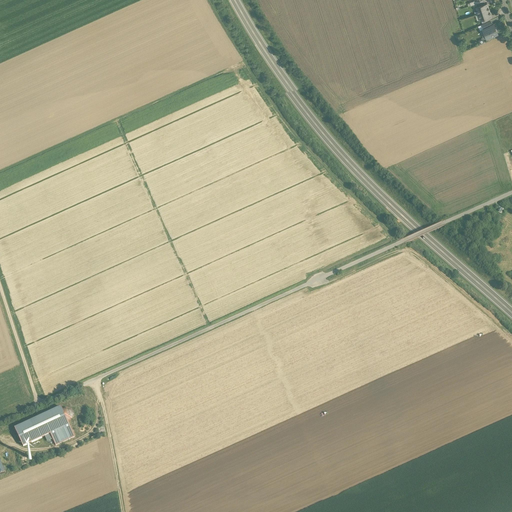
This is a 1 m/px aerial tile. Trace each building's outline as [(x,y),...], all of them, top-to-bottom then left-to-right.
[(478,6),(476,7),(478,13),(489,10),(487,3),(485,4),(478,6)] [(489,10),(478,13),(480,20),(483,19),(489,17),(491,16),(489,10)] [(484,23),(481,24),(483,28),(491,25),(489,20),(484,23)] [(483,28),(483,29),(487,38),(497,33),(493,24),(491,25),(483,28)] [(62,407),(15,426),(20,437),(23,445),(51,434),(70,426),(68,422),(64,411),(62,407)] [(67,409),(64,411),(68,422),(72,420),(74,416),(72,411),(67,409)] [(75,438),(70,426),(51,434),(56,446),(75,438)]
